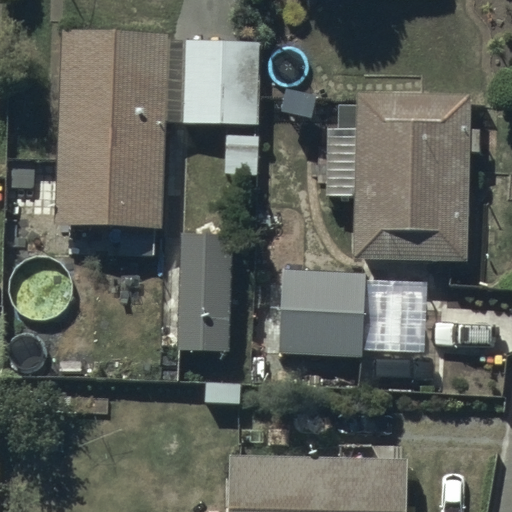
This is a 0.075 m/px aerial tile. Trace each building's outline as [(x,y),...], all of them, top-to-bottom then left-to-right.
[(171,34),(62,31),(55,224),(165,227),(168,123),(258,125),(259,42),(171,43),(171,34)] [(358,128),(328,128),(327,198),(357,198),(356,259),(469,261),(471,97),(358,97),(358,128)] [(233,236),(182,235),(180,351),(230,352),(233,236)] [(362,357),(363,272),(284,271),(283,356),(362,357)] [(410,511),(411,457),(232,455),(231,511),(410,511)] [(119,511),(181,485),(167,456),(93,488),(103,511),(119,511)]
